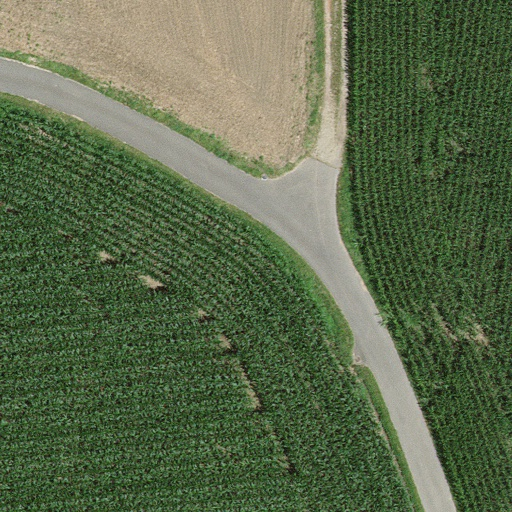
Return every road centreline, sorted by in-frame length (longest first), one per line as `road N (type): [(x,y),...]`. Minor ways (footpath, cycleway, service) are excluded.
road 1 (residential): [(440,511),(408,412),(342,286),(302,229),(65,97),(0,80)]
road 2 (track): [(302,229),(341,93),(337,0)]
